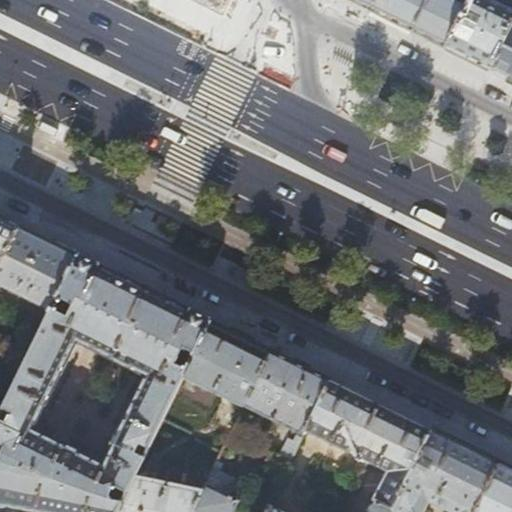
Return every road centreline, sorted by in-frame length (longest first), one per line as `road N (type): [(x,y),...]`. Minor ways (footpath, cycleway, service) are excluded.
road 1 (residential): [(0,177),(511,433)]
road 2 (primary): [(0,61),(511,305)]
road 3 (primary): [(319,142),(34,0)]
road 4 (residential): [(302,15),(511,121)]
road 5 (primary): [(511,236),(319,142)]
road 6 (residential): [(319,142),(302,15)]
